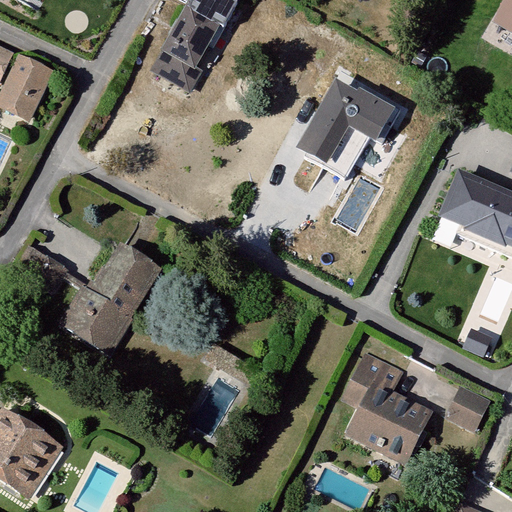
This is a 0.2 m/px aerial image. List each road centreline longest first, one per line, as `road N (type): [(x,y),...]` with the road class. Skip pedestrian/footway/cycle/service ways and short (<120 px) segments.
road 1 (residential): [(58,152),(511,391)]
road 2 (residential): [(58,152),(143,0)]
